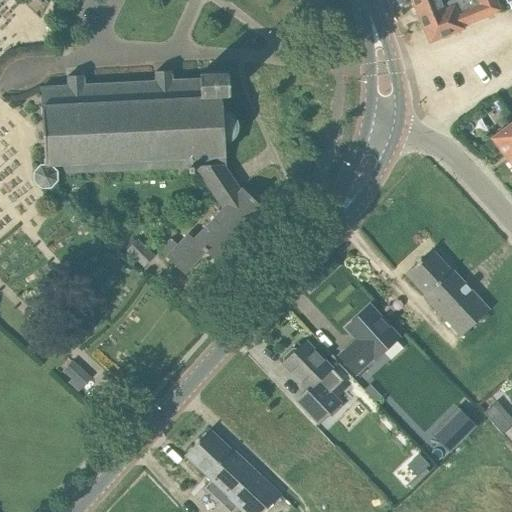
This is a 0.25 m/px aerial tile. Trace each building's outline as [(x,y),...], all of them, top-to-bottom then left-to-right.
[(411,0),(428,43),(462,29),(461,26),(499,11),(494,0),(411,0)] [(41,164),(33,172),(34,180),(42,187),(49,187),(51,186),(58,179),(58,172),(179,166),(179,172),(200,171),(223,208),(194,238),(190,234),(179,244),(172,238),(161,250),(183,272),(205,250),(214,259),(241,231),(263,208),(242,188),(239,191),(236,185),(229,174),(223,164),(226,164),(225,144),(226,143),(227,143),(229,142),(230,141),(231,141),(232,140),(233,139),(234,138),(234,137),(235,136),(236,135),(236,134),(237,133),(237,131),(238,130),(238,129),(238,127),(238,126),(238,125),(238,124),(237,122),(237,121),(237,120),(236,119),(235,117),(235,116),(234,115),(233,114),(232,113),(231,113),(230,112),(229,111),(228,111),(227,110),(225,110),(224,109),(223,109),(222,109),(221,96),(230,96),(229,72),(225,72),(205,73),(200,73),(200,79),(171,81),(171,71),(156,72),(156,81),(84,85),(83,75),(68,76),(68,86),(42,87),(44,127),(45,163),(41,164)] [(511,123),(491,138),(502,153),(511,145),(511,123)] [(511,145),(502,153),(511,165),(511,145)] [(136,237),(125,249),(144,267),(155,255),(136,237)] [(407,273),(406,274),(424,295),(461,336),(462,335),(489,310),(452,269),(451,270),(432,250),(407,273)] [(374,357),(375,358),(399,337),(371,306),(347,327),(359,340),(353,345),(352,344),(340,355),(356,373),(374,357)] [(284,362),(283,363),(308,390),(297,400),(318,422),(320,420),(328,413),(328,412),(338,403),(339,402),(335,397),(329,391),(342,378),(306,341),(297,349),(292,349),(283,357),(284,362)] [(72,360),(63,370),(72,379),(67,383),(77,392),(90,378),(72,360)] [(496,401),(483,412),(493,424),(500,418),(501,407),(496,401)] [(458,407),(432,433),(441,443),(449,451),(476,425),(468,417),(458,407)] [(209,430),(185,454),(206,474),(219,460),(241,482),(253,469),(232,448),(230,450),(209,430)] [(430,463),(420,453),(408,465),(418,475),(430,463)] [(212,480),(205,487),(222,503),(229,496),(236,503),(235,505),(237,507),(242,511),(262,511),(280,494),(253,469),(241,482),(219,460),(206,474),(212,480)] [(459,482),(423,511),(487,511),(492,508),(482,495),(475,501),(459,482)]
